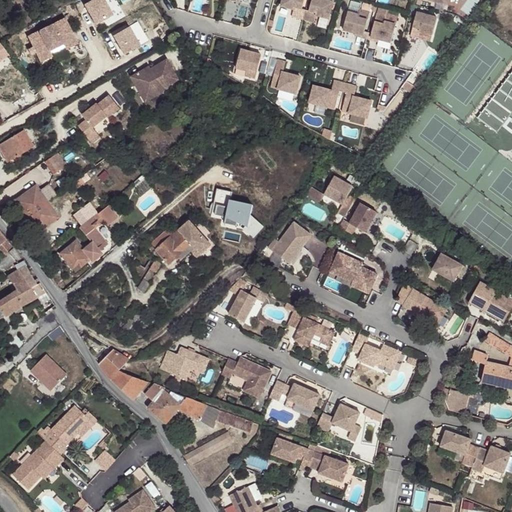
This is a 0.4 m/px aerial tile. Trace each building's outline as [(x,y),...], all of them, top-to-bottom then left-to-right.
[(299,18),(302,8),(303,0),(282,0),(281,6),(291,9),(292,5),(295,6),(293,9),(292,16),(299,18)] [(327,0),(312,0),(310,10),(307,20),(314,22),(316,16),(317,12),(320,13),(318,16),(329,19),(334,2),(327,0)] [(363,36),(364,31),(369,13),(360,10),(362,4),(351,1),(348,13),(343,30),(363,36)] [(362,4),(360,10),(369,13),(371,6),(362,3),(362,4)] [(379,8),(372,34),(371,38),(378,40),(391,44),(398,17),(387,14),(388,11),(379,8)] [(417,41),(419,33),(420,30),(423,31),(422,34),(432,37),(437,20),(416,15),(410,39),(417,41)] [(78,42),(65,17),(26,36),(39,60),(52,54),(50,49),(63,42),(66,47),(78,42)] [(366,39),(368,33),(364,31),(363,36),(343,30),(341,37),(354,40),(355,36),(366,39)] [(372,34),(368,33),(366,39),(377,43),(378,40),(371,38),(372,34)] [(260,55),(239,49),(234,66),(245,70),(244,76),(253,79),(260,55)] [(132,78),(142,95),(148,91),(154,93),(157,97),(166,92),(164,89),(181,80),(169,60),(153,70),(154,71),(147,75),(145,71),(132,78)] [(299,77),(286,73),(285,76),(281,75),(281,72),(284,62),(277,60),(269,87),(295,94),(299,77)] [(151,67),(145,71),(147,75),(154,71),(153,70),(151,67)] [(511,72),(479,117),(498,132),(511,113),(511,72)] [(333,111),(338,92),(341,83),(333,81),(330,91),(329,94),(325,93),(326,90),(312,86),(307,103),(333,111)] [(348,85),(346,95),(340,113),(365,120),(370,103),(357,99),(356,102),(351,100),(352,97),(355,87),(348,85)] [(148,91),(142,95),(147,103),(157,97),(154,93),(148,91)] [(86,122),(79,127),(87,139),(95,133),(93,129),(107,118),(108,120),(120,111),(110,98),(98,107),(98,105),(92,110),(83,117),(86,122)] [(34,146),(24,129),(0,143),(0,149),(7,161),(34,146)] [(322,129),(320,136),(328,140),(330,133),(330,131),(322,129)] [(95,133),(87,139),(92,145),(100,139),(95,133)] [(45,161),(53,174),(65,166),(57,153),(45,161)] [(90,179),(87,174),(80,178),(74,182),(72,183),(75,188),(90,179)] [(337,214),(344,218),(354,198),(348,194),(352,187),(333,177),(323,195),(342,205),(337,214)] [(58,216),(46,199),(56,193),(48,182),(39,189),(35,184),(13,199),(37,232),(58,216)] [(263,224),(251,212),(254,202),(231,196),(233,188),(219,183),(212,208),(226,212),(238,216),(249,219),(251,221),(246,226),(253,234),(263,224)] [(306,195),(318,202),(323,194),(310,187),(306,195)] [(338,209),(340,204),(322,197),(321,201),(338,209)] [(84,222),(100,209),(92,199),(75,212),(84,222)] [(107,247),(104,245),(112,238),(99,222),(107,215),(111,219),(120,211),(110,200),(100,209),(84,222),(78,227),(91,242),(90,243),(90,246),(95,253),(98,256),(107,247)] [(343,220),(339,228),(352,235),(355,228),(365,233),(376,213),(360,204),(349,224),(343,220)] [(238,216),(226,212),(224,218),(236,222),(238,216)] [(188,219),(177,228),(179,230),(190,221),(188,219)] [(170,264),(178,258),(181,261),(192,251),(195,248),(201,255),(211,245),(190,221),(179,230),(177,228),(174,224),(165,232),(161,232),(163,234),(153,243),(158,249),(157,250),(170,264)] [(299,250),(311,235),(294,222),(272,250),(290,264),(297,254),(295,253),(298,249),(299,250)] [(14,249),(0,232),(0,247),(6,255),(14,249)] [(90,246),(88,244),(79,236),(65,249),(78,263),(83,258),(86,261),(95,253),(90,246)] [(195,248),(192,251),(198,257),(201,255),(195,248)] [(342,267),(339,276),(354,282),(352,286),(369,293),(377,274),(361,267),(362,264),(347,257),(338,253),(334,263),(342,267)] [(441,253),(432,269),(453,281),(462,265),(441,253)] [(29,267),(25,261),(16,269),(19,272),(27,268),(29,267)] [(152,270),(150,270),(147,275),(138,288),(144,292),(151,284),(150,283),(156,273),(157,273),(162,266),(157,262),(152,270)] [(342,267),(334,263),(330,272),(339,276),(342,267)] [(0,320),(38,297),(46,293),(34,273),(31,274),(27,268),(19,272),(2,282),(9,296),(0,301),(0,320)] [(59,285),(65,292),(72,285),(66,278),(59,285)] [(228,315),(244,323),(256,299),(256,298),(249,295),(242,291),(246,283),(239,279),(228,291),(238,296),(228,315)] [(497,290),(479,281),(468,301),(483,309),(481,311),(482,313),(484,314),(486,314),(487,311),(496,317),(502,320),(511,301),(511,298),(507,296),(511,286),(502,280),(497,290)] [(448,303),(404,282),(396,299),(404,303),(404,304),(422,313),(424,313),(424,312),(428,314),(426,319),(438,324),(445,310),(448,303)] [(253,287),(249,295),(256,298),(256,299),(263,302),(267,294),(253,287)] [(50,300),(46,293),(38,297),(43,304),(50,300)] [(232,303),(224,299),(218,310),(226,314),(232,303)] [(302,312),(294,308),(287,324),(295,328),(302,312)] [(452,312),(445,310),(438,324),(445,327),(452,312)] [(133,315),(122,331),(126,335),(139,319),(133,315)] [(304,318),(294,340),(308,347),(312,338),(314,334),(322,337),(331,341),(335,332),(304,318)] [(146,322),(143,319),(136,327),(140,330),(146,322)] [(481,381),(511,388),(511,345),(491,332),(486,341),(511,358),(509,367),(500,365),(501,362),(498,361),(498,358),(488,354),(488,355),(476,350),(473,359),(486,364),(481,381)] [(314,334),(312,338),(320,342),(322,337),(314,334)] [(359,334),(351,351),(361,355),(358,360),(374,367),(375,365),(376,362),(380,363),(386,366),(388,362),(392,360),(397,362),(401,351),(383,344),(369,337),(359,334)] [(177,355),(166,351),(159,369),(184,380),(188,368),(202,374),(208,360),(180,348),(177,355)] [(100,364),(112,379),(120,371),(130,360),(114,350),(100,364)] [(47,356),(32,371),(52,392),(68,375),(47,356)] [(236,364),(227,359),(220,374),(230,379),(232,374),(247,381),(252,383),(248,393),(259,398),(270,372),(263,368),(262,370),(258,368),(259,367),(239,358),(236,364)] [(386,366),(394,369),(397,362),(392,360),(388,362),(386,366)] [(120,371),(112,379),(134,400),(141,392),(145,388),(148,382),(120,371)] [(252,383),(247,381),(242,391),(248,393),(252,383)] [(285,385),(275,381),(268,397),(278,401),(282,392),(284,386),(285,385)] [(154,384),(148,382),(145,388),(148,391),(154,384)] [(145,396),(155,385),(154,384),(148,391),(145,388),(141,392),(145,396)] [(293,384),(291,389),(288,395),(286,400),(312,411),(319,395),(308,391),(307,393),(304,392),(305,389),(293,384)] [(145,396),(154,403),(149,409),(166,422),(178,408),(200,420),(208,406),(208,405),(155,385),(145,396)] [(291,389),(284,386),(282,392),(288,395),(291,389)] [(451,388),(445,386),(442,393),(447,402),(451,388)] [(451,388),(447,402),(450,409),(462,412),(468,393),(451,388)] [(322,414),(315,427),(327,433),(331,424),(350,432),(354,423),(355,423),(359,413),(344,407),(339,404),(333,419),(322,414)] [(46,438),(48,441),(63,455),(70,449),(68,446),(82,433),(93,421),(84,413),(78,406),(55,430),(51,427),(47,431),(45,428),(40,432),(46,438)] [(217,420),(220,411),(208,406),(200,420),(215,429),(217,420)] [(88,409),(84,413),(93,421),(82,433),(85,437),(101,421),(88,409)] [(376,413),(368,409),(366,413),(365,414),(373,418),(376,413)] [(253,423),(220,411),(217,420),(250,432),(253,423)] [(355,423),(354,423),(350,432),(347,439),(354,442),(361,426),(355,423)] [(436,428),(430,443),(438,446),(444,431),(436,428)] [(473,467),(480,448),(470,444),(471,439),(447,430),(441,445),(465,454),(462,463),(473,467)] [(184,454),(188,463),(232,439),(228,431),(184,454)] [(297,458),(301,447),(276,438),(270,454),(295,463),(297,458)] [(38,451),(22,467),(15,474),(30,490),(43,476),(53,467),(55,469),(66,458),(63,455),(48,441),(38,451)] [(106,442),(101,447),(105,451),(110,446),(106,442)] [(490,451),(480,448),(473,467),(472,469),(482,473),(485,465),(504,472),(511,453),(492,446),(490,451)] [(303,460),(307,449),(301,447),(297,458),(303,460)] [(308,467),(314,452),(307,449),(303,460),(299,469),(306,472),(308,467)] [(108,451),(98,460),(109,471),(118,462),(108,451)] [(16,452),(11,457),(14,461),(19,455),(16,452)] [(348,465),(314,452),(308,467),(319,471),(318,473),(342,482),(348,465)] [(295,463),(270,454),(269,458),(293,468),(295,463)] [(141,466),(134,472),(140,479),(146,473),(141,466)] [(53,467),(43,476),(45,479),(55,469),(53,467)] [(232,507),(234,511),(260,511),(257,505),(255,506),(252,502),(259,499),(253,484),(227,496),(232,507)] [(134,499),(130,502),(114,511),(150,511),(156,508),(143,490),(132,497),(134,499)] [(76,506),(82,511),(89,505),(83,499),(76,506)] [(447,511),(448,506),(425,502),(423,511),(447,511)]
